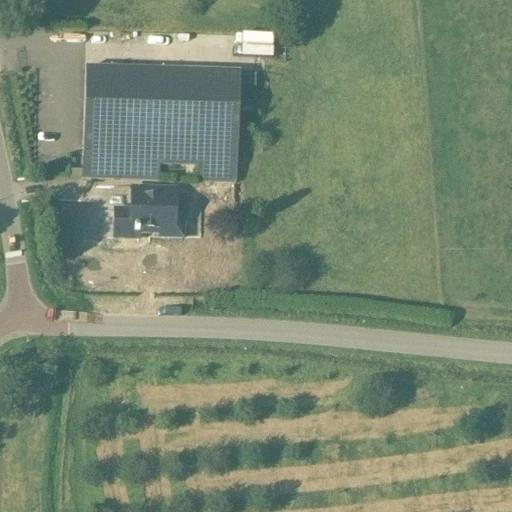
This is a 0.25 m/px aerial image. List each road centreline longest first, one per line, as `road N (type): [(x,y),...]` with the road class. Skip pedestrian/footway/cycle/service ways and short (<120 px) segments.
road 1 (unclassified): [(511,352),(260,331),(60,326),(23,315)]
road 2 (unclassified): [(23,315),(0,162)]
